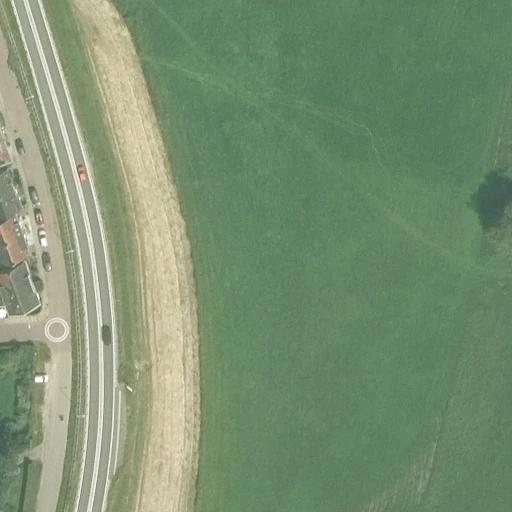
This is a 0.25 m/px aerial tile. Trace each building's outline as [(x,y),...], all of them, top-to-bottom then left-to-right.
[(5,134),(0,136),(0,158),(13,154),(12,152),(13,150),(12,144),(9,144),(5,134)] [(0,189),(15,184),(8,164),(0,166),(0,189)] [(15,184),(0,189),(0,211),(22,204),(15,184)] [(0,214),(0,237),(24,229),(17,209),(0,214)] [(24,229),(0,237),(0,260),(31,249),(24,229)] [(0,289),(32,278),(24,256),(0,265),(0,289)] [(32,278),(0,289),(0,302),(6,300),(10,311),(41,299),(32,278)]
